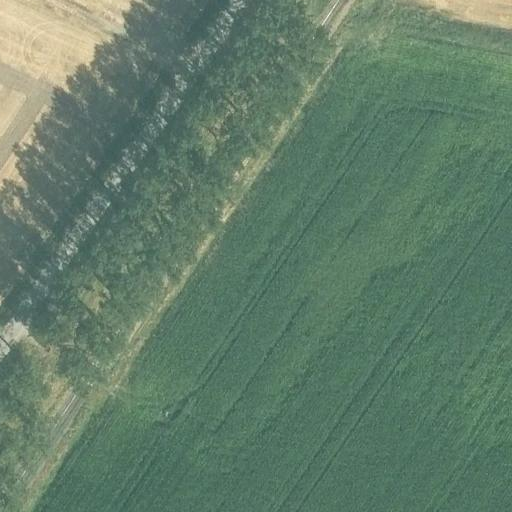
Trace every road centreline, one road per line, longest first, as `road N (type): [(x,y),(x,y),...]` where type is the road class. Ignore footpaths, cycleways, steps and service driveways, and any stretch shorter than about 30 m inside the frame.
road 1 (track): [(288,0),(0,415)]
road 2 (unclassified): [(0,342),(227,0)]
road 3 (track): [(187,55),(64,0)]
